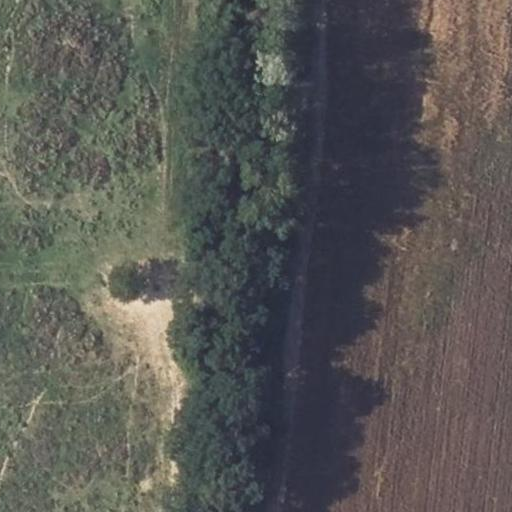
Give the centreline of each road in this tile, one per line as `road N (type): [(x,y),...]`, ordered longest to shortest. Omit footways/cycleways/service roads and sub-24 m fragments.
road 1 (track): [(296,0),(294,172),(263,511)]
road 2 (track): [(177,511),(196,0)]
